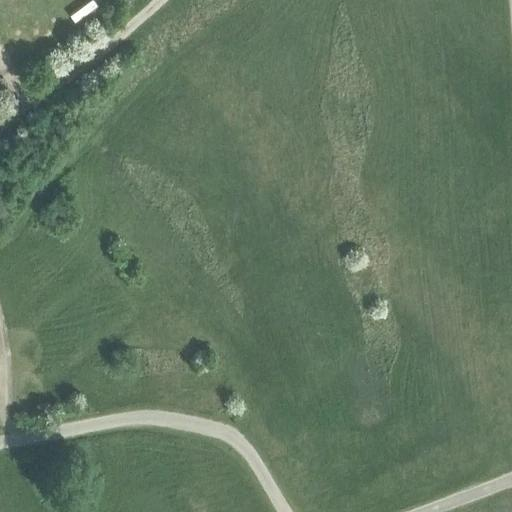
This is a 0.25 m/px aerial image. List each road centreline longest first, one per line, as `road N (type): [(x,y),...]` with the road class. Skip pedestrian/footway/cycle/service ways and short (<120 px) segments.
road 1 (track): [(285,511),(254,455),(225,434),(173,422),(120,423),(0,444)]
road 2 (track): [(159,0),(0,132)]
